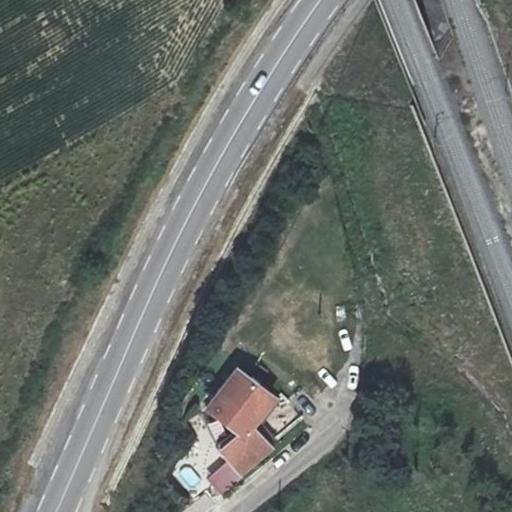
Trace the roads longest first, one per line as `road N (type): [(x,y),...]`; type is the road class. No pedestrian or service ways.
road 1 (secondary): [(59,511),(221,157),(324,0)]
road 2 (unknown): [(233,511),(316,446),(342,401)]
